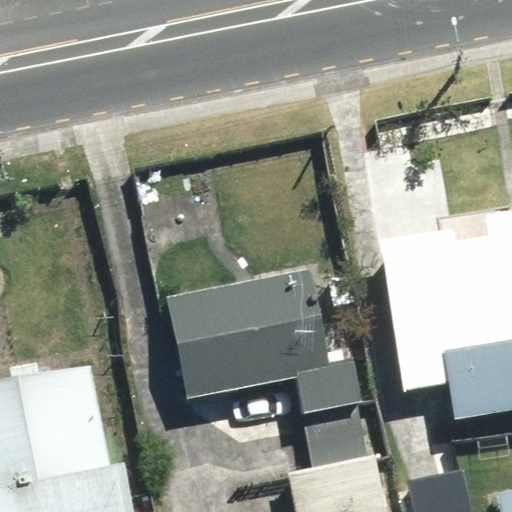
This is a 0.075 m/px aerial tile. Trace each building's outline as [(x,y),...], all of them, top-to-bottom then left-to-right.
[(511,218),(384,243),(412,391),(453,383),(461,422),(511,412),(511,218)] [(322,268),(173,302),(197,406),(294,383),(304,426),(384,407),(373,356),(348,362),(337,317),(363,310),(356,277),(326,284),(322,268)] [(0,511),(160,511),(153,479),(149,459),(126,464),(104,362),(0,384),(0,511)] [(320,471),(293,478),(300,511),(397,511),(377,428),(313,443),(320,471)] [(235,511),(225,464),(153,479),(160,511),(235,511)] [(479,511),(470,465),(408,478),(414,511),(479,511)] [(511,511),(511,492),(501,495),(504,511),(511,511)]
